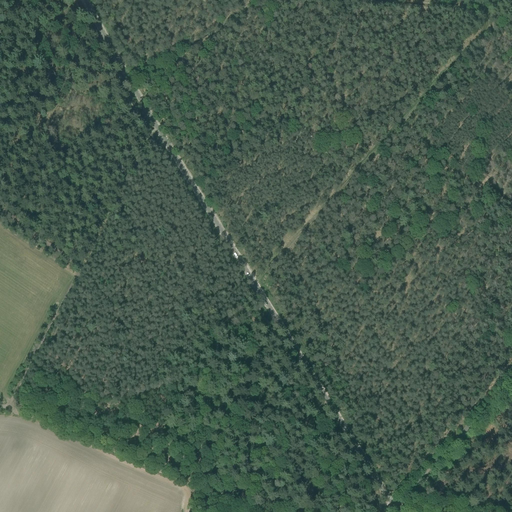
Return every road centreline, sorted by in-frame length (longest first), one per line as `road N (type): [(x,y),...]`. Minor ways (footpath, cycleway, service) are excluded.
road 1 (tertiary): [(392,505),(84,0)]
road 2 (track): [(0,209),(80,266),(11,405)]
road 3 (track): [(11,405),(184,487),(180,511)]
road 4 (unclassified): [(392,505),(511,379)]
